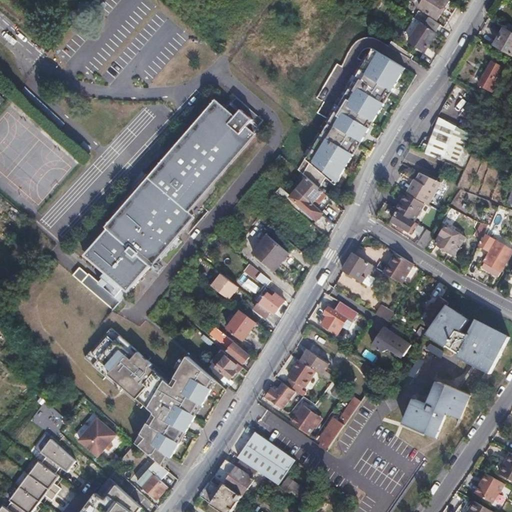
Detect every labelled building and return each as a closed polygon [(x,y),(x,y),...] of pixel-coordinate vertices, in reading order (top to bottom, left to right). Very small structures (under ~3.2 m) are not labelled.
[(425,0),(420,9),(438,20),(450,0),(425,0)] [(431,17),(425,25),(437,33),(442,25),(431,17)] [(415,18),(407,30),(414,35),(422,23),(415,18)] [(425,25),(423,23),(414,37),(421,42),(426,36),(434,41),(438,33),(437,33),(425,25)] [(511,31),(506,28),(496,45),(511,54),(511,31)] [(426,36),(421,42),(430,48),(434,41),(426,36)] [(306,176),(307,178),(322,190),(329,178),(336,184),(406,69),(375,49),(310,162),(313,164),(306,176)] [(492,60),(478,84),(492,91),(501,76),(498,75),(503,66),(492,60)] [(128,294),(139,281),(194,217),(194,216),(189,213),(187,211),(195,203),(205,191),(209,186),(205,183),(244,139),(248,142),(254,136),(261,129),(260,128),(264,123),(238,99),(234,104),(233,104),(225,112),(221,117),(219,114),(144,200),(142,199),(123,221),(120,219),(86,258),(86,259),(128,294)] [(144,200),(219,114),(221,117),(225,112),(218,105),(120,219),(123,221),(142,199),(144,200)] [(464,170),(477,136),(443,118),(428,154),(464,170)] [(187,211),(189,213),(197,204),(255,137),(254,136),(248,142),(244,139),(205,183),(209,186),(205,191),(195,203),(187,211)] [(413,184),(408,192),(427,204),(441,183),(422,173),(414,185),(413,184)] [(322,190),(307,178),(297,190),(313,203),(323,192),(322,190)] [(282,187),(277,192),(287,201),(291,197),(291,196),(282,187)] [(297,190),(291,196),(291,197),(317,220),(324,213),(313,203),(297,190)] [(408,193),(397,209),(400,211),(414,220),(424,203),(408,193)] [(22,217),(15,210),(10,215),(18,222),(22,217)] [(414,220),(400,211),(393,221),(409,231),(410,230),(413,225),(417,226),(418,223),(414,220)] [(482,239),(485,233),(489,225),(481,223),(476,236),(482,239)] [(447,226),(436,243),(454,254),(465,237),(447,226)] [(416,243),(425,249),(434,233),(426,228),(416,243)] [(482,239),(479,245),(491,251),(483,267),(498,276),(511,251),(511,248),(485,233),(482,239)] [(39,234),(34,239),(38,243),(43,238),(39,234)] [(274,271),(279,266),(277,264),(281,259),(283,260),(288,253),(268,236),(253,254),(274,271)] [(355,253),(345,271),(363,282),(368,273),(372,275),(376,268),(376,267),(355,253)] [(414,265),(396,254),(388,267),(379,262),(376,267),(376,268),(391,279),(400,284),(409,270),(410,271),(414,265)] [(272,281),(251,264),(246,270),(267,286),(268,285),(272,281)] [(217,270),(207,282),(211,285),(221,273),(217,270)] [(409,270),(400,284),(401,285),(410,271),(409,270)] [(221,273),(211,285),(229,299),(239,287),(221,273)] [(368,273),(363,282),(371,287),(376,278),(372,275),(368,273)] [(188,290),(183,286),(177,294),(182,298),(188,290)] [(264,289),(255,300),(258,302),(271,312),(274,314),(285,301),(276,294),(273,297),(269,293),(264,289)] [(253,308),(266,318),(271,312),(258,302),(253,308)] [(327,318),(322,326),(334,333),(337,335),(342,328),(347,320),(352,323),(358,313),(341,303),(335,311),(329,308),(325,316),(327,318)] [(468,319),(449,305),(429,333),(448,347),(449,346),(459,332),(468,319)] [(382,307),(377,315),(389,322),(394,315),(382,307)] [(241,311),(228,328),(244,340),(257,323),(241,311)] [(510,335),(477,319),(469,336),(461,354),(459,358),(491,374),(510,335)] [(347,320),(342,328),(348,331),(352,323),(347,320)] [(406,333),(393,325),(390,330),(386,336),(382,333),(374,345),(384,352),(393,349),(405,356),(412,345),(403,339),(406,333)] [(148,404),(165,376),(151,363),(153,361),(139,348),(132,355),(116,340),(121,334),(112,326),(86,356),(151,414),(154,410),(148,404)] [(252,356),(216,327),(211,334),(229,349),(228,351),(244,365),(252,356)] [(385,327),(382,333),(386,336),(390,330),(385,327)] [(421,330),(415,338),(423,343),(429,335),(421,330)] [(449,346),(461,354),(469,336),(459,332),(449,346)] [(431,344),(428,349),(438,355),(442,350),(431,344)] [(314,345),(310,350),(320,356),(323,351),(314,345)] [(309,350),(301,361),(314,370),(322,375),(329,364),(309,350)] [(211,362),(213,364),(217,367),(226,356),(220,351),(211,362)] [(165,464),(216,378),(188,352),(171,381),(165,376),(148,404),(154,410),(151,414),(137,439),(165,464)] [(213,364),(209,369),(216,375),(221,380),(225,375),(231,380),(238,372),(236,370),(239,367),(226,356),(217,367),(213,364)] [(314,381),(327,389),(332,381),(322,375),(314,370),(313,371),(299,362),(290,376),(309,389),(314,381)] [(225,375),(221,380),(227,385),(231,380),(225,375)] [(472,396),(439,381),(430,404),(415,397),(403,423),(438,438),(449,413),(462,419),(472,396)] [(295,391),(283,383),(277,391),(272,388),(266,397),(283,408),(295,391)] [(304,409),(293,424),(307,433),(317,418),(304,409)] [(325,436),(319,446),(327,451),(327,450),(350,418),(345,415),(340,422),(334,419),(323,435),(325,436)] [(99,419),(79,440),(98,457),(106,449),(110,444),(117,436),(99,419)] [(257,433),(239,458),(280,485),(296,461),(257,433)] [(76,459),(52,437),(42,450),(48,455),(43,463),(56,472),(61,466),(68,470),(76,459)] [(511,454),(500,474),(511,481),(511,454)] [(40,460),(30,473),(50,487),(59,474),(56,472),(43,463),(40,460)] [(210,483),(201,496),(217,508),(223,511),(231,511),(236,506),(255,479),(239,469),(226,460),(214,477),(224,484),(220,490),(210,483)] [(164,467),(158,462),(150,471),(156,476),(145,487),(151,493),(158,499),(169,487),(161,481),(170,472),(164,467)] [(137,484),(150,468),(143,463),(131,479),(137,484)] [(30,473),(21,485),(40,500),(50,487),(30,473)] [(506,485),(486,474),(475,493),(493,503),(500,492),(501,493),(506,485)] [(289,477),(282,487),(287,491),(289,488),(299,496),(304,488),(289,477)] [(96,491),(80,511),(136,511),(142,504),(110,479),(99,492),(96,491)] [(261,483),(255,479),(236,506),(243,511),(252,498),(252,497),(261,483)] [(13,500),(8,507),(14,511),(31,511),(40,500),(21,485),(11,498),(13,500)] [(345,485),(343,488),(354,496),(356,492),(345,485)] [(354,496),(343,488),(340,492),(351,500),(354,496)] [(493,511),(474,501),(467,511),(493,511)]
